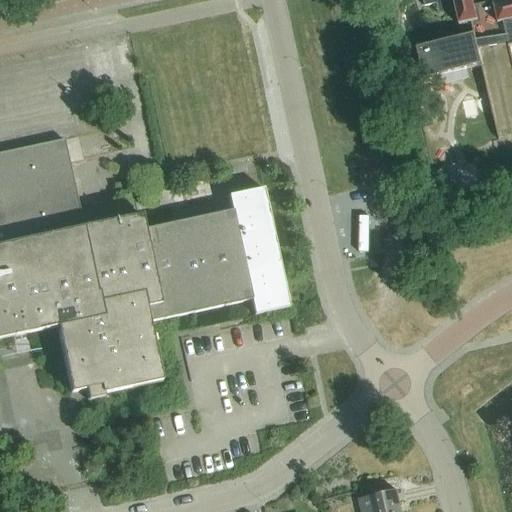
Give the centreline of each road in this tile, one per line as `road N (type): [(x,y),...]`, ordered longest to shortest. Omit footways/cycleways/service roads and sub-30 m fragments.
road 1 (residential): [(171,511),(262,487),(394,384)]
road 2 (residential): [(394,384),(347,331),(307,173)]
road 3 (residential): [(273,0),(307,173)]
road 4 (residential): [(394,384),(511,296)]
road 5 (residential): [(455,511),(440,445),(394,384)]
